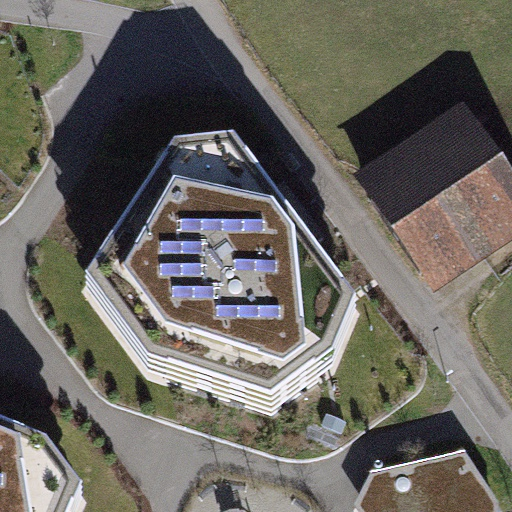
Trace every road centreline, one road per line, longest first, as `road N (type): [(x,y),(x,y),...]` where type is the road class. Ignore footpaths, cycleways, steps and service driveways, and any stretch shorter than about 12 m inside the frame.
road 1 (track): [(194,0),(418,313)]
road 2 (track): [(0,5),(170,36),(213,33)]
road 3 (residential): [(418,313),(511,437)]
